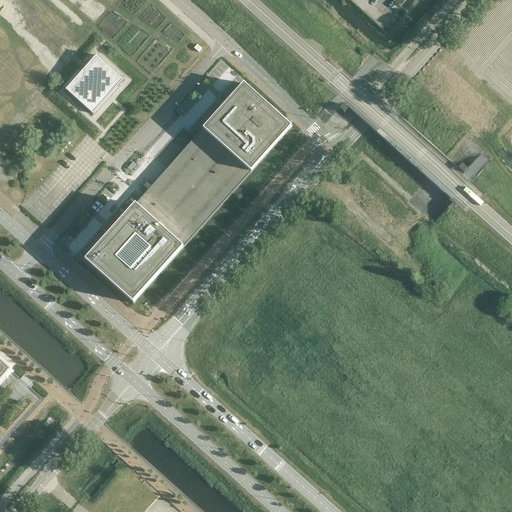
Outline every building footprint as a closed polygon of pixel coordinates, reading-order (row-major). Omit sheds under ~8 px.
[(26,0),(6,0),(31,21),(27,27),(68,64),(77,54),(33,14),(37,10),(26,0)] [(199,54),(202,50),(198,45),(194,49),(199,54)] [(123,80),(96,56),(66,90),(93,114),(123,80)] [(244,84),(86,261),(134,304),(292,127),(244,84)] [(395,118),(397,116),(374,95),(372,97),(395,118)] [(343,105),(342,106),(340,108),(340,109),(345,113),(348,110),(343,105)] [(413,166),(416,163),(393,143),(391,146),(413,166)] [(0,448),(44,400),(0,360),(0,448)]
